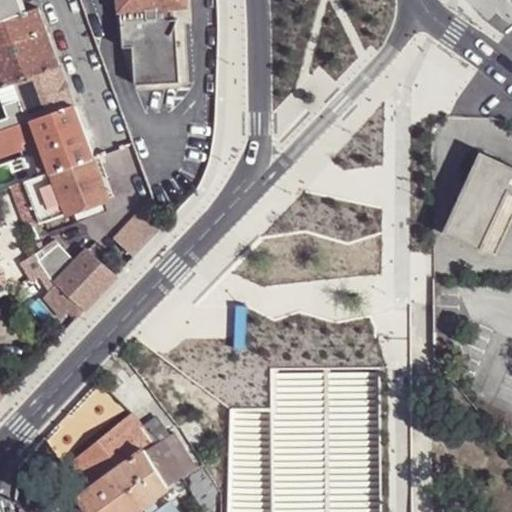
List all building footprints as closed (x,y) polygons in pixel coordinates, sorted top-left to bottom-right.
[(0,0),(0,19),(23,12),(18,0),(0,0)] [(169,5),(186,4),(185,0),(119,0),(123,46),(132,43),(135,83),(155,81),(155,78),(170,77),(170,80),(178,80),(177,72),(173,73),(171,34),(174,24),(177,17),(170,17),(169,5)] [(0,84),(16,79),(59,64),(37,7),(23,12),(0,19),(0,84)] [(31,119),(74,104),(59,64),(16,79),(23,97),(26,105),(31,119)] [(26,105),(23,97),(0,104),(5,117),(13,110),(26,105)] [(50,170),(91,156),(91,154),(74,104),(31,119),(39,141),(50,170)] [(18,123),(31,119),(26,105),(13,110),(14,112),(18,123)] [(5,117),(0,119),(0,129),(6,128),(18,123),(14,112),(13,110),(5,117)] [(0,155),(26,147),(18,123),(6,128),(0,129),(0,155)] [(481,248),(482,246),(497,253),(511,219),(511,167),(482,154),(446,231),(481,248)] [(65,212),(108,196),(91,156),(50,170),(65,212)] [(37,222),(65,212),(50,170),(34,176),(22,181),(37,222)] [(25,226),(37,222),(22,181),(10,184),(25,226)] [(113,237),(134,257),(142,247),(162,226),(151,196),(113,237)] [(55,238),(19,260),(30,277),(38,272),(48,287),(44,293),(61,316),(68,309),(76,317),(85,308),(115,276),(86,249),(75,261),(55,238)] [(0,399),(1,399),(9,390),(0,365),(0,399)] [(59,474),(76,498),(144,449),(168,485),(186,472),(162,437),(155,441),(142,426),(132,413),(64,467),(66,469),(59,474)] [(142,426),(155,441),(162,437),(168,434),(156,416),(142,426)] [(162,437),(186,472),(198,464),(175,429),(168,434),(162,437)] [(76,498),(76,499),(85,511),(134,511),(142,506),(151,500),(156,496),(155,494),(168,485),(144,449),(76,498)] [(180,511),(171,500),(158,510),(151,500),(142,506),(146,511),(180,511)]
